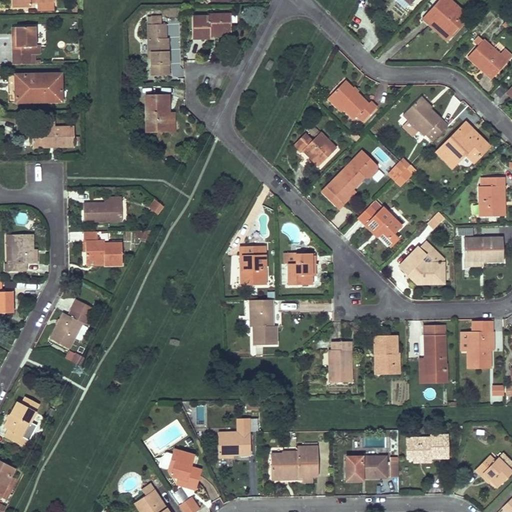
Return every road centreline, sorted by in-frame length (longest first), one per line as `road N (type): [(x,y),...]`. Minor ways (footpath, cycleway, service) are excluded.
road 1 (residential): [(281,0),(224,110),(230,140),(397,304),(414,311),(511,303)]
road 2 (residential): [(511,134),(447,74),(378,71),(307,4)]
road 3 (residential): [(0,196),(38,199),(48,208),(55,264),(0,386)]
road 4 (residential): [(465,511),(446,504),(230,511)]
